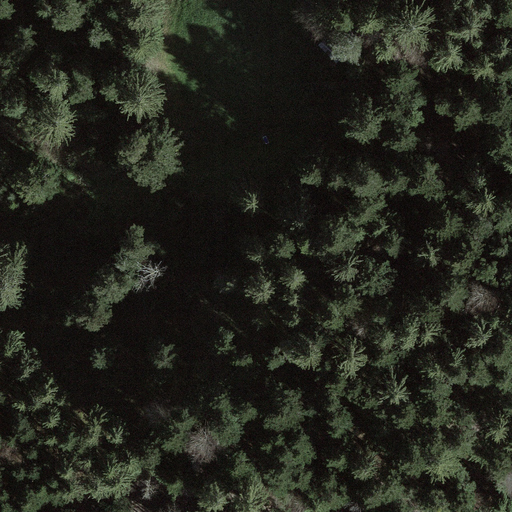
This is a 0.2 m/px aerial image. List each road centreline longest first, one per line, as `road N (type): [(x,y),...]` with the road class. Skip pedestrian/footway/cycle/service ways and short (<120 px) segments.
road 1 (track): [(327,0),(362,116),(236,333),(184,504)]
road 2 (track): [(511,404),(430,465),(367,493),(288,511)]
